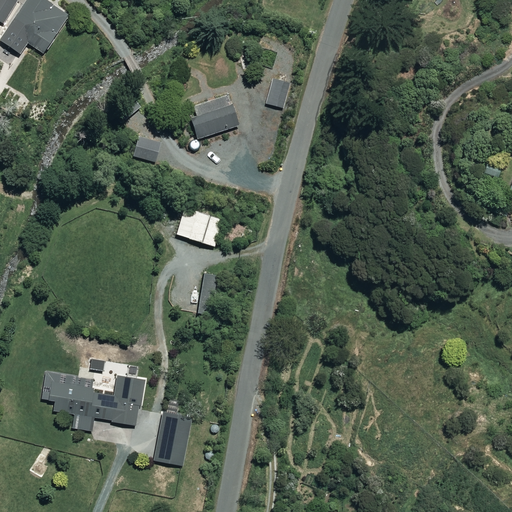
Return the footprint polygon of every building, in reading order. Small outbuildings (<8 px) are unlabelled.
[(18,1),(16,0),(0,0),(0,21),(3,24),(18,1)] [(69,16),(45,0),(27,0),(0,39),(0,41),(20,55),(27,45),(42,55),(69,16)] [(289,85),(273,81),(267,105),(283,109),(289,85)] [(238,127),(228,97),(187,111),(197,141),(238,127)] [(160,143),(137,137),(132,157),(155,163),(160,143)] [(500,169),(483,163),(479,172),(497,179),(500,169)] [(221,221),(183,209),(175,236),(213,248),(221,221)] [(219,277),(203,275),(197,314),(213,316),(219,277)] [(148,353),(129,343),(123,352),(142,363),(148,353)] [(93,382),(46,373),(41,400),(55,403),(53,411),(76,416),(73,429),(91,432),(93,418),(135,427),(144,380),(118,375),(114,393),(92,389),(93,382)] [(188,419),(163,414),(153,461),(179,466),(188,419)] [(59,464),(46,456),(40,465),(34,461),(27,471),(41,480),(48,468),(54,472),(59,464)] [(175,484),(165,482),(163,496),(174,498),(175,484)]
